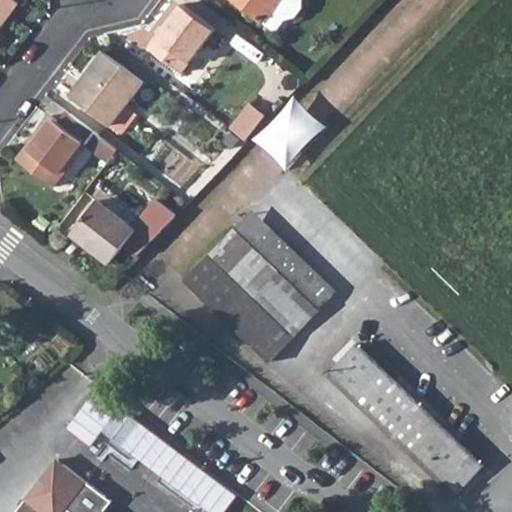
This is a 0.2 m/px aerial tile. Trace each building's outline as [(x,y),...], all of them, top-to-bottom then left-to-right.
[(0,0),(0,27),(13,10),(18,4),(11,0),(0,0)] [(234,0),(264,22),(280,0),(234,0)] [(280,0),(264,22),(275,30),(280,30),(284,23),(298,17),(305,8),(304,0),(280,0)] [(150,49),(181,73),(214,29),(183,5),(150,49)] [(69,96),(109,126),(143,81),(104,52),(69,96)] [(296,165),(329,118),(294,94),(261,141),(296,165)] [(248,105),(229,129),(245,142),(264,117),(248,105)] [(51,119),(19,158),(53,185),(85,145),(86,144),(95,132),(68,112),(59,125),(51,119)] [(85,145),(107,162),(117,149),(95,132),(86,144),(85,145)] [(138,257),(157,236),(176,216),(155,200),(134,228),(98,200),(73,232),(111,262),(123,246),(138,257)] [(256,247),(236,228),(185,279),(270,361),(321,310),(256,247)] [(256,247),(321,310),(337,292),(290,246),(272,230),(256,247)] [(328,374),(384,428),(455,497),(483,467),(400,387),(356,345),(328,374)] [(102,511),(110,503),(56,461),(17,511),(102,511)]
